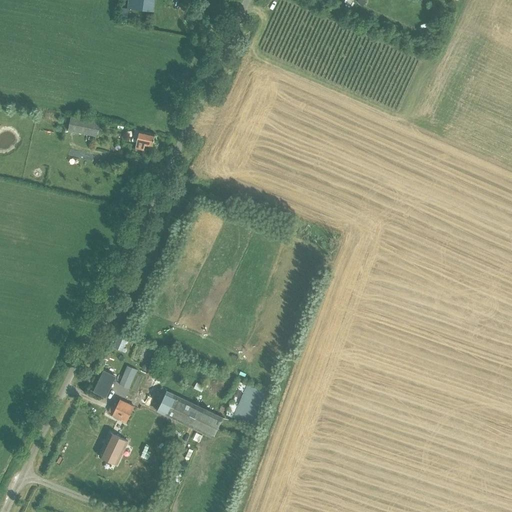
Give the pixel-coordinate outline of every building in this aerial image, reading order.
[(133,0),(132,9),(153,12),(154,0),(133,0)] [(189,0),(180,0),(177,10),(185,13),(189,0)] [(121,8),(121,18),(128,19),(129,9),(121,8)] [(71,117),(68,130),(98,136),(100,122),(71,117)] [(155,135),(141,132),(135,131),(133,140),(137,141),(135,149),(144,151),(145,146),(153,148),(155,135)] [(119,335),(116,341),(124,345),(127,338),(119,335)] [(129,388),(136,370),(127,366),(120,384),(129,388)] [(96,390),(108,396),(118,377),(106,371),(96,390)] [(246,387),(232,419),(254,429),(268,397),(246,387)] [(166,390),(156,411),(212,438),(222,417),(166,390)] [(130,425),(138,407),(122,400),(114,418),(130,425)] [(111,433),(99,457),(117,465),(128,441),(111,433)]
